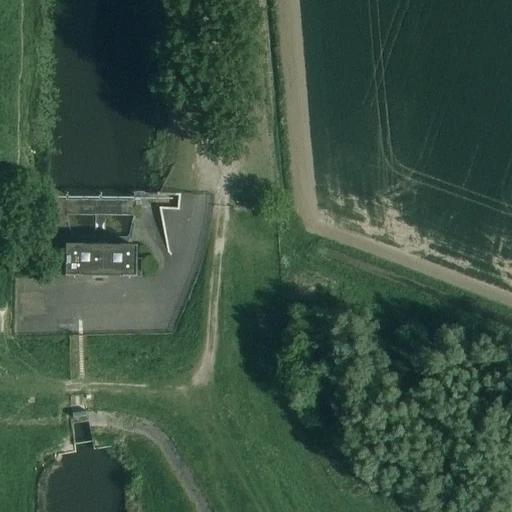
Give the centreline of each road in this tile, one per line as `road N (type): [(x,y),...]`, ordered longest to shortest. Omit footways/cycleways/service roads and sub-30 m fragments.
road 1 (track): [(278,0),(300,217),(325,236),(511,306)]
road 2 (track): [(0,384),(175,389),(197,380),(210,348),(219,223),(208,153)]
road 3 (track): [(253,241),(265,397),(328,511)]
road 4 (unclassified): [(204,194),(208,0)]
road 5 (track): [(266,511),(197,380)]
